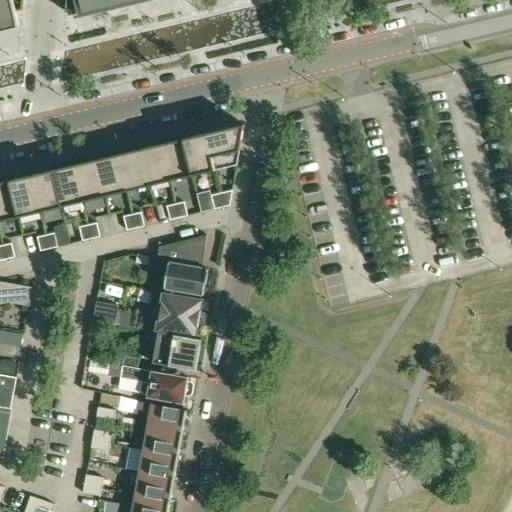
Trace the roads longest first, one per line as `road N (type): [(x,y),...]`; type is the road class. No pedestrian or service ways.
road 1 (residential): [(203,511),(278,74)]
road 2 (unclassified): [(39,129),(278,74)]
road 3 (unclassified): [(278,74),(416,40)]
road 4 (residential): [(39,129),(51,0)]
